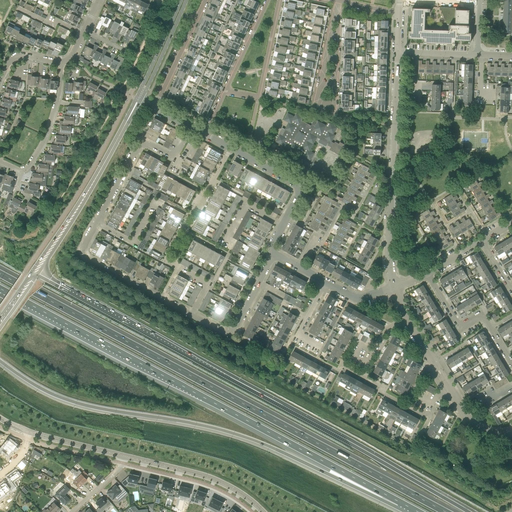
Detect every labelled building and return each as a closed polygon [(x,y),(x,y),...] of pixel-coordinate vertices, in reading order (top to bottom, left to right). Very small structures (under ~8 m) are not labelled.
[(120,0),(120,1),(125,4),(124,7),(127,9),(128,6),(131,0),(120,0)] [(130,10),(131,8),(132,7),(138,10),(141,2),(137,0),(134,0),(134,1),(131,0),(128,6),(127,9),(130,10)] [(214,0),(214,1),(213,0),(211,4),(220,8),(222,3),(216,0),(214,0)] [(256,9),(259,4),(251,0),(249,0),(246,8),(254,11),(255,9),(256,9)] [(303,6),(303,2),(293,0),(289,0),(288,4),(284,3),(284,6),(284,8),(288,8),(295,10),(296,6),(303,6)] [(145,10),(148,12),(151,6),(148,4),(147,5),(141,2),(138,10),(144,13),(145,10)] [(211,4),(209,8),(210,8),(210,9),(217,13),(220,8),(211,4)] [(314,9),(313,13),(323,16),(327,17),(327,15),(328,16),(329,12),(325,12),(325,7),(311,4),(311,8),(314,9)] [(75,13),(78,14),(81,16),(84,9),(78,6),(75,5),(72,11),(69,10),(68,12),(71,14),(74,15),(75,13)] [(103,11),(111,16),(113,13),(105,7),(103,11)] [(252,14),(254,11),(246,8),(242,16),(250,19),(251,20),(254,15),(252,14)] [(295,10),(288,8),(286,13),(282,12),(282,15),(282,16),(286,17),(293,19),(294,15),(301,15),(302,11),(295,10)] [(456,8),(448,8),(448,25),(449,25),(449,31),(425,30),(425,12),(430,13),(431,9),(412,8),(411,31),(408,31),(408,39),(424,40),(424,43),(455,45),(455,41),(471,41),(471,33),(469,33),(469,30),(469,26),(470,10),(464,10),(456,10),(456,8)] [(209,11),(208,10),(206,14),(215,18),(217,13),(210,9),(209,11)] [(46,19),(47,17),(42,15),(43,12),(39,10),(37,15),(46,19)] [(77,24),(80,18),(74,15),(71,14),(68,12),(63,21),(69,24),(71,21),(77,24)] [(235,13),(234,15),(233,17),(240,21),(238,24),(248,29),(251,23),(249,22),(250,19),(242,16),(235,13)] [(326,24),(327,21),(323,21),(323,16),(313,13),(310,13),(309,13),(309,17),(312,18),(311,22),(321,25),(325,26),(326,24)] [(213,24),(215,18),(206,14),(205,18),(206,18),(205,20),(213,24)] [(101,17),(96,28),(100,30),(99,30),(101,25),(107,28),(110,21),(111,20),(105,17),(104,18),(101,17)] [(295,28),(296,24),(299,24),(300,20),(293,19),(286,17),(284,22),(281,21),(280,24),(280,25),(284,26),(291,27),(295,28)] [(202,25),(210,29),(213,24),(205,20),(204,19),(202,23),(203,24),(203,25),(202,25)] [(356,29),(357,20),(346,19),(346,26),(347,26),(347,29),(356,29)] [(110,21),(107,28),(104,33),(109,35),(109,34),(108,34),(110,29),(116,32),(119,24),(114,22),(113,23),(110,21)] [(312,32),(320,33),(323,34),(324,33),(325,30),(321,30),(321,25),(311,22),(308,21),(307,25),(313,28),(312,32)] [(388,22),(377,21),(377,31),(379,31),(386,31),(386,28),(388,28),(388,22)] [(118,39),(121,34),(124,36),(128,30),(128,29),(122,26),(119,24),(116,32),(113,37),(118,39)] [(208,34),(210,29),(202,25),(203,25),(202,24),(200,28),(201,29),(200,30),(208,34)] [(243,33),(245,34),(248,29),(238,24),(237,27),(234,26),(232,31),(242,36),(243,33)] [(13,29),(7,26),(4,33),(10,36),(13,29)] [(298,29),(295,28),(291,27),(284,26),(282,31),(279,29),(278,33),(278,34),(282,35),(289,36),(290,32),(297,32),(298,29)] [(15,39),(18,33),(19,32),(13,29),(10,36),(15,39)] [(198,35),(205,39),(208,34),(200,30),(199,29),(197,33),(198,34),(198,35)] [(356,29),(347,29),(347,32),(346,32),(345,38),(347,38),(356,38),(356,29)] [(133,41),(137,33),(131,30),(131,31),(128,30),(124,36),(122,41),(126,43),(125,43),(128,38),(133,41)] [(310,41),(318,42),(322,43),(322,42),(323,39),(319,38),(320,33),(312,32),(306,30),(305,34),(311,37),(310,41)] [(240,45),(243,39),(241,38),(242,36),(232,31),(230,36),(232,37),(231,40),(240,45)] [(24,36),(18,33),(15,39),(15,40),(21,43),(24,36)] [(26,34),(24,36),(21,43),(27,46),(27,45),(30,39),(31,36),(26,34)] [(38,37),(32,35),(31,37),(31,36),(30,39),(27,45),(33,47),(34,46),(37,40),(38,37)] [(196,39),(195,40),(203,44),(205,39),(198,35),(197,35),(195,39),(196,39)] [(276,43),(280,44),(288,45),(288,41),(295,41),(296,37),(289,36),(282,35),(280,39),(277,38),(276,41),(277,42),(276,43)] [(44,40),(38,37),(37,40),(34,46),(40,49),(41,47),(44,40)] [(344,40),(344,47),(355,47),(355,44),(358,44),(358,38),(356,38),(347,38),(347,41),(344,40)] [(308,49),(316,51),(320,52),(320,51),(321,48),(317,47),(318,42),(310,41),(304,39),(303,43),(309,46),(308,49)] [(44,40),(41,47),(46,50),(47,49),(50,43),(49,43),(44,40)] [(56,44),(54,50),(59,53),(63,46),(64,43),(58,40),(56,44)] [(194,42),(194,41),(192,45),(201,49),(203,44),(195,40),(194,42)] [(236,50),(238,51),(240,45),(231,40),(229,44),(226,42),(224,47),(235,52),(236,50)] [(50,43),(47,49),(53,51),(54,50),(56,44),(50,41),(49,43),(50,43)] [(93,49),(87,47),(82,55),(89,58),(89,56),(92,58),(93,58),(96,51),(98,46),(94,44),(95,45),(93,49)] [(274,52),(278,52),(286,54),(287,50),(293,50),(294,46),(288,45),(280,44),(279,48),(275,47),(274,50),(275,50),(274,52)] [(192,45),(190,49),(191,49),(190,51),(198,54),(201,49),(192,45)] [(233,61),(235,55),(233,54),(235,52),(224,47),(222,52),(224,53),(223,57),(233,61)] [(355,47),(344,47),(344,53),(346,53),(346,56),(357,56),(357,51),(355,51),(355,47)] [(101,54),(96,51),(93,58),(92,58),(92,59),(98,62),(98,61),(101,62),(104,55),(107,50),(103,48),(102,49),(103,49),(101,54)] [(307,58),(314,60),(318,61),(318,60),(319,60),(319,56),(315,56),(316,51),(308,49),(302,48),(301,52),(307,54),(307,58)] [(190,52),(189,52),(187,55),(196,60),(198,54),(190,51),(190,52)] [(291,59),(292,55),(286,54),(278,52),(277,57),(273,56),(272,59),(273,59),(273,60),(276,61),(284,63),(287,63),(288,59),(291,59)] [(110,66),(113,60),(116,55),(111,53),(112,53),(110,58),(104,55),(101,62),(100,63),(106,66),(107,65),(110,66)] [(187,55),(185,59),(186,60),(185,61),(193,65),(196,60),(187,55)] [(116,69),(119,71),(124,59),(119,56),(116,61),(113,60),(110,66),(109,67),(115,70),(116,69)] [(357,56),(346,56),(346,59),(344,58),(343,65),(354,65),(354,62),(357,62),(357,56)] [(228,66),(230,67),(233,61),(223,57),(221,60),(219,59),(217,63),(227,68),(228,66)] [(305,67),(312,69),(316,70),(316,68),(317,68),(317,65),(314,65),(314,60),(307,58),(300,57),(299,61),(306,63),(305,67)] [(185,62),(184,62),(182,66),(191,70),(193,65),(185,61),(185,62)] [(271,69),(275,70),(282,71),(283,67),(290,68),(290,64),(287,63),(284,63),(276,61),(275,66),(271,65),(270,68),(271,68),(271,69)] [(225,77),(228,72),(226,71),(227,68),(217,63),(214,68),(217,70),(215,73),(225,77)] [(300,75),(310,78),(314,78),(314,77),(315,77),(315,74),(312,74),(312,69),(305,67),(298,65),(298,66),(298,69),(297,69),(301,71),(300,75)] [(354,65),(343,65),(343,71),(345,71),(345,74),(356,74),(357,69),(354,69),(354,65)] [(182,66),(180,70),(181,70),(181,71),(188,75),(191,70),(182,66)] [(269,78),(273,79),(280,80),(281,76),(288,76),(288,73),(282,71),(275,70),(273,75),(269,73),(269,77),(269,78)] [(191,76),(188,75),(181,71),(180,73),(179,72),(177,76),(178,77),(189,82),(191,76)] [(222,83),(225,77),(215,73),(214,76),(211,75),(209,80),(212,82),(212,81),(219,85),(219,84),(220,82),(222,83)] [(302,81),(301,85),(308,86),(312,87),(312,86),(313,86),(314,83),(310,82),(310,78),(300,75),(296,74),(296,78),(302,81)] [(356,74),(345,74),(345,77),(343,76),(342,83),(353,83),(353,80),(356,80),(356,74)] [(28,75),(27,83),(27,85),(37,86),(38,77),(34,77),(34,75),(28,75)] [(47,88),(47,79),(44,79),(44,78),(38,77),(37,86),(37,87),(40,87),(46,88),(47,88)] [(178,77),(177,78),(175,81),(176,82),(186,87),(189,82),(178,77)] [(56,92),(57,81),(54,81),(54,80),(47,79),(47,88),(46,88),(46,89),(50,89),(50,93),(56,94),(56,92)] [(267,87),(271,88),(278,89),(279,85),(286,85),(287,81),(280,80),(273,79),(271,83),(267,82),(267,85),(267,86),(267,87)] [(8,83),(6,89),(15,92),(16,92),(17,88),(19,82),(10,80),(9,83),(8,83)] [(85,87),(86,82),(79,81),(79,82),(75,82),(75,91),(81,92),(81,87),(85,87)] [(219,89),(221,85),(219,84),(219,85),(212,81),(212,82),(210,87),(218,90),(219,89)] [(75,91),(75,82),(69,82),(69,83),(65,83),(64,92),(71,92),(75,92),(75,91)] [(174,83),(172,86),(181,91),(184,92),(186,87),(176,82),(175,83),(174,83)] [(97,87),(90,83),(85,92),(88,94),(90,90),(95,92),(97,87)] [(308,86),(301,85),(295,83),(294,87),(297,88),(296,93),(306,95),(310,96),(311,95),(312,92),(308,91),(308,86)] [(344,89),(344,92),(355,92),(356,83),(353,83),(342,83),(342,89),(344,89)] [(511,84),(502,84),(502,87),(501,87),(501,93),(509,94),(509,88),(511,87),(511,84)] [(172,86),(171,90),(172,91),(171,92),(179,96),(181,91),(172,86)] [(216,96),(218,92),(217,92),(218,90),(210,87),(208,92),(216,96)] [(265,96),(276,98),(277,94),(284,94),(285,90),(278,89),(271,88),(269,92),(266,91),(265,94),(265,96)] [(3,99),(11,101),(16,102),(16,99),(16,98),(13,98),(15,92),(6,89),(6,92),(4,92),(3,99)] [(98,89),(93,98),(96,100),(98,96),(102,98),(103,99),(106,93),(98,89)] [(306,100),(306,95),(296,93),(293,92),(289,91),(288,94),(292,96),(298,98),(297,102),(308,105),(309,104),(310,100),(306,100)] [(170,93),(169,93),(167,98),(176,101),(179,96),(171,92),(170,93)] [(214,99),(215,100),(216,96),(208,92),(205,97),(213,101),(214,99)] [(341,101),(352,101),(352,98),(355,98),(355,92),(344,92),(344,94),(342,94),(341,101)] [(211,106),(213,102),(213,101),(205,97),(203,102),(211,106)] [(10,107),(11,101),(3,99),(2,102),(1,102),(0,104),(0,108),(6,110),(9,111),(9,107),(10,107)] [(352,101),(341,101),(341,107),(343,107),(343,113),(355,110),(355,105),(352,105),(352,101)] [(209,110),(210,110),(211,106),(203,102),(200,107),(208,111),(209,110)] [(78,108),(68,107),(67,112),(66,112),(65,116),(65,117),(74,117),(77,118),(78,108)] [(206,118),(208,113),(208,112),(208,111),(200,107),(198,113),(206,118)] [(297,152),(300,154),(302,155),(302,156),(304,157),(310,160),(314,153),(310,151),(314,144),(317,138),(320,139),(318,142),(320,143),(326,147),(328,144),(332,146),(330,150),(340,156),(342,153),(344,154),(348,146),(340,142),(339,144),(335,142),(334,144),(331,142),(335,135),(333,134),(337,127),(328,122),(326,126),(314,119),(311,126),(301,121),(303,117),(296,113),(294,117),(288,113),(284,120),(288,123),(285,128),(285,129),(285,130),(283,133),(282,136),(279,135),(276,142),(283,145),(281,149),(288,152),(290,149),(296,153),(297,152)] [(70,127),(70,124),(73,124),(74,117),(65,117),(65,116),(64,116),(63,121),(60,121),(59,126),(61,126),(70,127)] [(155,118),(153,123),(152,122),(163,129),(166,124),(154,118),(155,118)] [(152,123),(150,127),(149,127),(161,133),(164,135),(166,130),(163,129),(152,122),(152,123)] [(59,131),(58,136),(66,137),(71,137),(71,135),(70,134),(71,127),(70,127),(61,126),(60,131),(59,131)] [(150,127),(148,132),(147,131),(158,138),(161,133),(149,127),(150,127)] [(144,136),(156,142),(158,138),(147,131),(147,132),(148,132),(145,136),(144,136)] [(365,133),(365,139),(373,139),(373,144),(381,144),(382,133),(365,133)] [(61,146),(62,146),(63,143),(65,143),(66,137),(58,136),(56,136),(55,141),(54,140),(53,145),(53,146),(61,146)] [(169,149),(172,144),(165,141),(163,146),(169,149)] [(373,149),(364,149),(364,155),(381,156),(381,144),(373,144),(373,149)] [(58,156),(58,153),(60,153),(61,146),(53,146),(53,145),(51,145),(50,150),(49,150),(48,155),(55,156),(58,156)] [(223,155),(208,147),(206,152),(209,153),(221,160),(222,158),(220,157),(222,155),(223,155)] [(147,153),(140,164),(145,167),(151,155),(151,156),(146,153),(147,153)] [(217,163),(218,161),(220,162),(221,160),(209,153),(206,158),(218,164),(217,163)] [(43,159),(42,164),(42,165),(48,165),(48,166),(54,166),(55,156),(48,155),(45,155),(44,160),(43,159)] [(155,158),(151,156),(151,155),(145,167),(144,169),(148,172),(156,158),(156,157),(155,158)] [(152,174),(154,171),(160,160),(160,161),(155,158),(156,158),(148,172),(152,174)] [(218,164),(206,158),(204,162),(215,168),(217,164),(218,164)] [(165,162),(164,163),(160,161),(160,160),(154,171),(159,174),(165,162)] [(235,160),(232,165),(229,164),(226,170),(228,171),(228,172),(233,174),(239,163),(239,164),(234,161),(235,160)] [(164,174),(164,175),(169,165),(164,163),(165,162),(159,174),(163,176),(164,174)] [(212,172),(215,168),(215,169),(215,168),(204,162),(201,167),(210,172),(213,173),(212,172)] [(243,172),(241,170),(244,165),(243,166),(239,164),(239,163),(233,174),(237,177),(238,177),(240,178),(243,172)] [(48,172),(48,166),(48,165),(42,165),(42,164),(38,164),(38,169),(37,169),(36,174),(42,175),(48,175),(48,172)] [(362,164),(360,168),(363,169),(361,172),(366,175),(369,177),(371,174),(368,172),(369,168),(362,164)] [(201,167),(200,166),(197,170),(209,176),(208,176),(210,172),(201,167)] [(250,171),(246,168),(243,172),(240,178),(240,179),(244,182),(251,170),(250,170),(250,171)] [(197,170),(195,175),(206,181),(206,180),(208,176),(209,177),(209,176),(197,170)] [(244,182),(249,184),(255,173),(250,171),(251,170),(244,182)] [(364,178),(366,175),(361,172),(358,170),(356,174),(359,175),(358,178),(363,181),(366,183),(367,180),(364,178)] [(135,171),(133,174),(139,177),(138,179),(143,181),(144,179),(139,177),(141,175),(135,171)] [(39,185),(41,186),(42,175),(36,174),(32,173),(32,178),(30,178),(30,183),(30,184),(39,185)] [(255,173),(249,184),(253,187),(259,175),(259,176),(255,173)] [(163,188),(169,176),(169,177),(164,175),(164,174),(163,176),(158,185),(163,188)] [(9,188),(13,189),(16,179),(13,178),(13,177),(7,175),(4,184),(10,185),(9,188)] [(203,185),(206,181),(195,175),(192,179),(204,186),(204,185),(203,185)] [(259,175),(253,187),(258,189),(264,177),(263,178),(259,176),(260,175),(259,175)] [(173,179),(169,177),(169,176),(163,188),(167,190),(174,179),(173,179)] [(361,184),(363,181),(358,178),(355,176),(353,180),(356,181),(355,184),(359,187),(362,189),(364,186),(361,184)] [(258,189),(262,191),(269,180),(268,180),(268,181),(264,178),(264,177),(258,189)] [(131,179),(129,184),(128,183),(139,190),(142,185),(130,179),(131,179)] [(178,182),(173,179),(174,179),(167,190),(172,193),(178,181),(178,182)] [(269,180),(262,191),(267,194),(273,182),(273,183),(268,181),(269,180)] [(469,185),(471,189),(472,191),(480,186),(480,187),(483,185),(481,182),(478,184),(476,180),(469,185)] [(182,184),(178,182),(178,181),(172,193),(176,195),(183,183),(182,184)] [(273,182),(267,194),(271,196),(278,185),(277,185),(273,183),(273,182)] [(358,190),(359,187),(355,184),(351,182),(349,186),(353,188),(351,190),(351,191),(356,193),(359,195),(361,192),(358,190)] [(32,196),(40,197),(40,193),(40,192),(38,191),(39,185),(30,184),(30,183),(29,183),(28,188),(25,188),(24,193),(32,194),(32,196)] [(128,184),(126,188),(125,188),(137,194),(139,190),(128,183),(128,184)] [(187,187),(182,184),(183,184),(183,183),(176,195),(181,197),(187,186),(187,187)] [(219,185),(218,185),(219,186),(217,190),(216,189),(228,196),(230,191),(219,185)] [(278,185),(271,196),(276,199),(282,187),(282,188),(277,186),(278,185)] [(191,189),(187,187),(187,186),(181,197),(185,200),(192,188),(191,188),(191,189)] [(472,191),(476,197),(484,193),(487,191),(485,188),(482,190),(480,187),(480,186),(472,191)] [(282,187),(276,199),(280,201),(287,190),(286,190),(282,188),(282,187)] [(126,188),(124,193),(123,192),(134,199),(137,194),(125,188),(126,188)] [(190,202),(196,191),(191,189),(192,188),(185,200),(190,202)] [(348,197),(353,199),(356,201),(357,198),(354,196),(356,193),(351,191),(351,190),(348,188),(346,192),(349,194),(348,196),(348,197)] [(214,194),(225,200),(228,196),(216,189),(216,190),(217,190),(215,194),(214,194)] [(280,201),(285,204),(291,192),(291,193),(286,190),(287,190),(280,201)] [(13,193),(9,192),(9,194),(6,200),(4,204),(7,205),(11,198),(13,193)] [(124,193),(121,197),(132,203),(135,205),(137,200),(134,199),(123,192),(123,193),(124,193)] [(484,193),(476,197),(479,203),(487,199),(490,197),(489,194),(485,196),(484,193)] [(211,198),(223,205),(225,200),(214,194),(214,195),(212,199),(211,198)] [(451,194),(444,199),(447,205),(455,200),(458,199),(457,196),(453,197),(451,194)] [(352,207),(354,204),(351,203),(353,199),(348,197),(348,196),(345,195),(341,201),(352,207)] [(326,196),(323,203),(319,209),(330,215),(334,209),(331,207),(332,204),(336,205),(337,202),(326,196)] [(121,197),(119,202),(118,201),(129,208),(132,203),(121,197),(120,197),(121,197)] [(21,202),(13,198),(9,207),(16,211),(17,210),(20,211),(23,205),(20,204),(21,202)] [(209,203),(220,209),(223,205),(211,198),(211,199),(212,199),(210,203),(209,203)] [(479,203),(483,209),(491,205),(494,203),(492,200),(489,202),(487,199),(479,203)] [(451,211),(459,206),(462,205),(460,202),(457,204),(455,200),(447,205),(451,211)] [(33,212),(36,207),(31,204),(32,203),(29,201),(26,207),(23,205),(20,211),(23,213),(24,212),(27,214),(29,210),(32,211),(30,215),(32,216),(34,213),(33,212)] [(119,202),(116,206),(127,212),(129,208),(118,201),(118,202),(119,202)] [(378,205),(375,204),(372,202),(370,201),(368,204),(373,207),(372,210),(380,214),(383,208),(381,207),(378,205)] [(206,207),(218,214),(220,209),(209,203),(210,204),(207,208),(206,207)] [(487,215),(495,211),(498,209),(496,206),(493,208),(491,205),(483,209),(487,215)] [(116,207),(114,211),(113,210),(113,211),(125,217),(127,212),(116,206),(116,207)] [(466,211),(464,208),(461,209),(459,206),(451,211),(455,217),(466,211)] [(183,220),(183,219),(182,219),(184,215),(185,215),(171,207),(169,212),(171,213),(183,220)] [(206,208),(207,208),(205,212),(213,216),(213,217),(215,218),(218,214),(206,207),(206,208)] [(330,215),(319,209),(316,215),(324,219),(326,216),(329,218),(330,215)] [(428,209),(421,214),(424,220),(432,215),(435,214),(434,211),(430,213),(428,209)] [(376,220),(380,214),(372,210),(368,216),(376,220)] [(114,211),(111,215),(122,221),(125,217),(113,211),(114,211)] [(204,212),(201,211),(202,211),(200,215),(199,215),(210,221),(213,217),(213,216),(205,212),(204,212)] [(501,215),(499,212),(496,214),(495,211),(487,215),(490,221),(501,215)] [(180,224),(182,219),(183,220),(171,213),(169,212),(167,217),(169,218),(180,224)] [(111,215),(109,220),(108,219),(108,220),(120,226),(122,221),(111,215)] [(196,220),(208,226),(210,221),(199,215),(199,216),(197,220),(196,220)] [(250,218),(245,215),(242,220),(251,225),(254,220),(250,218)] [(324,219),(316,215),(313,221),(320,225),(321,225),(322,222),(325,224),(327,221),(324,219)] [(424,220),(428,226),(436,221),(439,220),(437,217),(434,219),(432,215),(424,220)] [(368,216),(365,222),(373,227),(376,220),(368,216)] [(468,230),(474,226),(469,219),(466,221),(464,217),(461,219),(463,222),(468,230)] [(178,229),(178,228),(177,228),(180,224),(169,218),(167,222),(178,229)] [(351,226),(355,227),(356,224),(345,218),(342,225),(345,226),(350,229),(351,226)] [(262,219),(259,223),(270,229),(271,230),(271,229),(270,229),(272,225),(273,225),(262,219)] [(106,224),(117,230),(120,226),(108,220),(109,220),(107,224),(106,224)] [(205,230),(208,226),(196,220),(197,220),(195,224),(194,224),(205,230)] [(240,224),(245,227),(249,229),(251,225),(242,220),(240,224)] [(309,227),(317,232),(319,228),(322,230),(324,227),(321,225),(320,225),(313,221),(309,227)] [(436,221),(428,226),(432,232),(439,227),(443,226),(441,223),(438,225),(436,221)] [(458,221),(455,223),(457,226),(461,234),(468,230),(463,222),(460,224),(458,221)] [(176,233),(175,232),(177,228),(178,229),(167,222),(164,227),(176,233)] [(259,223),(257,228),(268,234),(270,230),(270,229),(259,223)] [(194,224),(195,225),(192,229),(191,229),(203,235),(205,230),(194,224)] [(300,235),(304,229),(296,225),(292,231),(300,235)] [(454,228),(452,225),(449,226),(455,237),(461,234),(457,226),(454,228)] [(351,233),(353,230),(350,229),(345,226),(343,229),(340,227),(338,231),(342,233),(342,232),(346,235),(348,232),(351,233)] [(173,237),(172,237),(175,233),(176,233),(164,227),(162,231),(173,237)] [(432,232),(435,238),(443,233),(446,232),(444,229),(441,231),(439,227),(432,232)] [(257,228),(254,232),(265,238),(266,239),(266,238),(265,238),(267,235),(268,234),(257,228)] [(171,242),(170,242),(172,237),(173,238),(173,237),(162,231),(159,236),(171,242)] [(300,243),(303,237),(300,235),(292,231),(289,237),(297,241),(300,243)] [(254,232),(252,237),(263,243),(264,243),(263,242),(264,241),(265,238),(254,232)] [(343,241),(345,238),(348,240),(350,237),(346,235),(342,232),(342,233),(340,235),(337,233),(335,237),(338,239),(338,238),(343,241)] [(439,244),(447,239),(450,238),(448,235),(445,237),(443,233),(435,238),(439,244)] [(168,247),(167,246),(170,242),(171,242),(159,236),(157,240),(168,247)] [(376,246),(379,240),(371,236),(368,242),(376,246)] [(261,248),(261,247),(260,247),(263,243),(252,237),(250,241),(260,247),(261,248)] [(294,247),(297,241),(289,237),(286,243),(294,247)] [(332,243),(335,245),(340,247),(341,244),(344,246),(346,243),(343,241),(338,238),(338,239),(337,241),(334,239),(332,243)] [(98,240),(95,239),(91,248),(93,249),(91,253),(92,252),(96,255),(102,244),(97,241),(98,240)] [(194,239),(187,251),(192,253),(198,242),(193,240),(194,239)] [(453,244),(452,241),(449,242),(447,239),(439,244),(443,250),(453,244)] [(166,251),(165,251),(167,246),(168,247),(157,240),(154,245),(166,251)] [(244,244),(242,243),(238,241),(238,240),(237,240),(235,245),(241,248),(244,244)] [(258,251),(260,247),(250,241),(247,246),(249,247),(258,251)] [(500,244),(504,252),(510,248),(505,241),(500,244)] [(192,253),(196,256),(203,244),(202,245),(198,243),(198,242),(192,253)] [(372,252),(376,246),(368,242),(364,248),(372,252)] [(294,247),(286,243),(283,249),(293,255),(297,249),(294,247)] [(96,255),(100,257),(100,258),(103,253),(106,254),(111,245),(108,244),(106,246),(102,244),(96,255)] [(203,244),(196,256),(201,258),(207,247),(202,245),(203,244)] [(500,244),(494,248),(499,255),(504,252),(500,244)] [(117,252),(112,249),(114,247),(111,245),(106,254),(108,256),(106,261),(106,260),(111,262),(110,263),(117,252)] [(165,251),(166,251),(154,245),(152,249),(163,255),(165,251)] [(330,245),(328,249),(336,253),(338,250),(341,252),(343,249),(340,247),(335,245),(333,247),(330,245)] [(207,247),(201,258),(205,260),(212,249),(211,249),(211,250),(207,247)] [(261,253),(258,251),(249,247),(247,252),(258,258),(258,257),(260,253),(261,253)] [(369,258),(372,252),(364,248),(361,254),(369,258)] [(115,266),(118,261),(120,262),(124,256),(125,254),(127,251),(124,249),(121,254),(117,252),(110,263),(111,263),(115,265),(115,266)] [(149,254),(161,260),(160,260),(163,255),(163,256),(163,255),(152,249),(149,254)] [(212,249),(205,260),(210,263),(216,251),(216,252),(211,250),(212,249)] [(210,263),(214,265),(221,254),(220,254),(220,255),(216,252),(216,251),(210,263)] [(247,252),(244,256),(256,262),(255,262),(258,258),(247,252)] [(477,252),(470,257),(473,262),(481,258),(477,252)] [(214,265),(219,268),(225,256),(225,257),(220,255),(221,254),(214,265)] [(361,254),(358,260),(366,264),(369,258),(361,254)] [(318,255),(313,263),(319,266),(324,259),(318,255)] [(131,260),(125,257),(124,256),(120,262),(123,264),(120,269),(121,268),(125,270),(125,271),(125,270),(125,271),(131,260)] [(244,256),(242,261),(253,267),(254,267),(253,266),(255,262),(256,262),(244,256)] [(476,268),(484,263),(481,258),(473,262),(476,268)] [(325,270),(330,262),(324,259),(319,266),(325,270)] [(129,273),(129,274),(132,269),(135,270),(138,264),(131,260),(125,271),(130,273),(129,273)] [(239,265),(251,271),(250,271),(253,266),(253,267),(242,261),(239,265)] [(325,270),(332,273),(336,265),(330,262),(325,270)] [(476,272),(478,270),(479,273),(487,268),(484,263),(476,268),(474,269),(476,272)] [(139,279),(145,268),(138,264),(135,270),(137,272),(135,277),(135,276),(140,278),(139,279)] [(276,266),(272,274),(276,276),(275,278),(273,278),(270,285),(273,287),(276,280),(282,269),(276,266)] [(248,276),(247,275),(248,273),(239,267),(237,270),(234,275),(246,281),(245,280),(248,276)] [(337,267),(333,276),(339,279),(344,271),(337,267)] [(461,278),(462,280),(467,277),(466,275),(462,267),(456,270),(461,278)] [(139,279),(140,278),(144,281),(144,282),(147,277),(149,278),(153,272),(151,271),(145,268),(139,279)] [(483,278),(490,274),(487,268),(479,273),(480,273),(477,275),(480,280),(483,278)] [(279,288),(284,280),(288,272),(282,269),(276,280),(278,282),(276,286),(279,288)] [(158,274),(153,272),(149,278),(152,279),(149,284),(149,285),(150,284),(154,286),(154,287),(160,275),(162,271),(160,270),(158,274)] [(455,281),(461,278),(456,270),(451,274),(455,281)] [(345,282),(350,274),(344,271),(339,279),(345,282)] [(284,280),(288,283),(286,285),(288,286),(294,275),(288,272),(284,280)] [(234,275),(233,278),(226,274),(224,278),(231,282),(237,285),(238,283),(243,285),(245,280),(246,281),(234,275)] [(351,285),(356,277),(350,274),(345,282),(351,285)] [(454,286),(452,283),(455,281),(451,274),(445,277),(450,285),(450,284),(452,287),(454,286)] [(486,284),(494,279),(490,274),(483,278),(486,284)] [(154,287),(154,286),(159,289),(158,289),(165,278),(160,275),(154,287)] [(176,280),(175,279),(186,285),(189,281),(177,275),(178,275),(176,280)] [(300,279),(294,275),(288,286),(294,290),(296,287),(300,279)] [(356,277),(351,285),(357,289),(359,286),(360,283),(362,281),(356,277)] [(440,280),(444,288),(450,285),(445,277),(440,280)] [(173,284),(184,290),(186,285),(175,279),(176,280),(173,284)] [(304,293),(304,292),(305,290),(303,288),(306,282),(300,279),(296,287),(302,290),(301,291),(304,293)] [(486,284),(481,287),(483,290),(488,287),(489,289),(497,285),(494,279),(486,284)] [(240,291),(235,288),(237,285),(231,282),(227,289),(238,295),(237,295),(240,291)] [(171,289),(170,288),(182,294),(184,290),(173,284),(172,284),(173,284),(171,289)] [(423,285),(415,290),(419,295),(426,291),(423,285)] [(500,286),(493,291),(491,292),(494,298),(496,296),(504,292),(500,286)] [(170,288),(171,289),(168,293),(179,299),(182,294),(170,288)] [(230,297),(235,300),(236,300),(235,299),(237,295),(238,295),(227,289),(223,296),(229,300),(230,297)] [(418,299),(420,298),(422,300),(429,296),(426,291),(419,295),(416,297),(418,299)] [(477,305),(482,302),(476,291),(471,295),(477,305)] [(499,302),(507,297),(504,292),(496,296),(499,302)] [(468,296),(470,299),(467,301),(472,308),(477,305),(471,295),(471,294),(468,296)] [(334,306),(337,300),(333,298),(329,295),(325,301),(334,306)] [(433,301),(429,296),(422,300),(425,306),(433,301)] [(510,303),(507,297),(499,302),(503,307),(510,303)] [(230,309),(232,305),(233,305),(221,298),(219,303),(230,309)] [(260,304),(268,309),(271,303),(263,298),(260,304)] [(330,312),(334,306),(325,301),(322,307),(330,312)] [(436,307),(433,301),(425,306),(428,311),(436,307)] [(462,304),(466,311),(472,308),(467,301),(462,304)] [(219,303),(217,308),(228,314),(227,313),(230,309),(219,303)] [(503,307),(506,313),(511,309),(511,305),(510,303),(503,307)] [(257,310),(265,315),(267,311),(270,312),(271,310),(268,309),(260,304),(257,310)] [(462,304),(456,307),(455,308),(457,311),(458,310),(461,315),(466,311),(462,304)] [(354,310),(347,306),(343,315),(349,318),(354,310)] [(319,313),(327,318),(330,312),(322,307),(319,313)] [(432,317),(439,312),(436,307),(428,311),(432,317)] [(217,308),(214,312),(226,318),(225,318),(227,313),(228,314),(217,308)] [(262,321),(265,315),(257,310),(254,316),(262,321)] [(355,321),(360,313),(354,310),(349,318),(355,321)] [(212,317),(223,323),(223,322),(225,318),(226,318),(214,312),(212,317)] [(435,322),(443,318),(439,312),(432,317),(435,322)] [(298,317),(290,313),(286,319),(294,323),(298,317)] [(324,324),(327,318),(319,313),(316,319),(324,324)] [(366,316),(360,313),(355,321),(361,324),(366,316)] [(250,322),(258,327),(262,321),(254,316),(250,322)] [(367,327),(372,319),(366,316),(361,324),(367,327)] [(283,325),(291,329),(294,323),(286,319),(283,325)] [(321,330),(324,324),(316,319),(312,325),(321,330)] [(373,331),(377,323),(372,319),(367,327),(373,331)] [(449,325),(446,319),(436,325),(439,331),(440,331),(439,331),(449,325)] [(424,321),(421,323),(425,330),(431,326),(430,324),(427,326),(427,325),(424,321)] [(247,328),(255,333),(258,327),(250,322),(247,328)] [(379,334),(384,326),(377,323),(373,331),(379,334)] [(511,334),(511,332),(511,331),(511,327),(509,323),(503,326),(509,336),(511,338),(511,340),(511,334)] [(280,331),(288,335),(291,329),(283,325),(280,331)] [(313,333),(312,334),(317,337),(317,336),(321,330),(312,325),(309,331),(313,333)] [(445,335),(452,330),(449,325),(439,331),(440,331),(441,333),(443,332),(445,335)] [(509,336),(503,326),(498,329),(504,339),(509,336)] [(244,335),(252,339),(255,333),(247,328),(244,335)] [(349,339),(353,333),(345,329),(341,335),(349,339)] [(456,335),(452,330),(445,335),(448,340),(456,335)] [(285,341),(288,335),(280,331),(277,337),(285,341)] [(486,337),(483,331),(473,337),(477,343),(479,342),(486,337)] [(346,345),(349,339),(341,335),(338,341),(346,345)] [(448,340),(442,344),(444,347),(450,343),(452,346),(459,341),(456,335),(448,340)] [(401,340),(393,336),(390,342),(398,346),(401,340)] [(281,347),(285,341),(277,337),(273,342),(281,347)] [(482,347),(490,342),(486,337),(479,342),(482,347)] [(335,347),(343,351),(346,345),(338,341),(335,347)] [(273,342),(270,349),(278,353),(281,347),(273,342)] [(387,348),(395,352),(398,346),(390,342),(387,348)] [(485,352),(493,348),(490,342),(482,347),(485,352)] [(332,353),(340,357),(343,351),(335,347),(332,353)] [(473,355),(468,347),(463,351),(467,358),(473,355)] [(383,354),(391,358),(395,352),(387,348),(383,354)] [(489,358),(496,353),(493,348),(485,352),(489,358)] [(294,351),(289,359),(295,363),(300,355),(294,351)] [(457,354),(462,361),(467,358),(463,351),(457,354)] [(326,355),(325,358),(332,362),(332,361),(336,363),(340,357),(332,353),(330,357),(326,355)] [(492,363),(499,358),(496,353),(489,358),(487,359),(490,364),(492,363)] [(380,360),(388,364),(391,358),(383,354),(380,360)] [(452,357),(456,365),(462,361),(457,354),(452,357)] [(301,366),(306,358),(300,355),(295,363),(301,366)] [(418,372),(422,365),(419,364),(420,361),(412,357),(411,360),(409,359),(406,365),(410,367),(418,372)] [(446,361),(451,368),(456,365),(452,357),(446,361)] [(312,361),(306,358),(301,366),(307,369),(312,361)] [(495,368),(503,364),(499,358),(492,363),(495,368)] [(377,366),(385,370),(388,364),(380,360),(377,366)] [(313,372),(318,364),(312,361),(307,369),(313,372)] [(313,372),(319,376),(324,368),(318,364),(313,372)] [(506,369),(503,364),(495,368),(498,374),(506,369)] [(374,372),(382,376),(385,370),(377,366),(374,372)] [(415,378),(418,372),(410,367),(407,373),(415,378)] [(324,368),(319,376),(317,379),(324,382),(325,379),(330,371),(324,368)] [(506,369),(498,374),(496,375),(498,377),(500,380),(501,380),(502,379),(503,378),(506,377),(509,375),(506,369)] [(401,378),(412,384),(415,378),(407,373),(404,372),(400,377),(401,378)] [(337,379),(346,385),(351,377),(344,373),(343,375),(340,373),(337,379)] [(483,385),(489,382),(484,374),(479,378),(483,385)] [(351,377),(346,385),(352,388),(357,380),(351,377)] [(400,385),(409,389),(412,384),(401,378),(398,384),(400,385)] [(474,381),(478,388),(483,385),(479,378),(474,381)] [(493,379),(491,381),(496,390),(499,388),(496,383),(495,383),(493,379)] [(357,380),(352,388),(358,391),(363,383),(357,380)] [(468,384),(473,392),(478,388),(474,381),(468,384)] [(363,383),(358,391),(364,394),(369,386),(363,383)] [(468,384),(462,388),(467,395),(473,392),(468,384)] [(400,385),(397,391),(405,396),(409,389),(400,385)] [(370,398),(375,390),(369,386),(364,394),(370,398)] [(502,401),(508,411),(511,407),(511,405),(507,397),(502,401)] [(379,408),(382,410),(380,414),(382,416),(385,411),(389,403),(383,400),(379,408)] [(501,411),(502,414),(508,411),(502,401),(496,404),(501,411)] [(351,406),(351,405),(345,402),(342,408),(348,411),(351,406)] [(389,417),(395,406),(389,403),(385,411),(388,413),(386,418),(388,419),(389,417)] [(491,407),(491,408),(489,410),(498,425),(501,424),(506,420),(505,419),(500,422),(495,415),(501,411),(496,404),(491,407)] [(395,421),(397,417),(397,418),(401,410),(395,406),(389,417),(395,421)] [(360,417),(362,418),(365,414),(362,413),(363,412),(356,409),(356,410),(355,410),(353,414),(360,417)] [(444,420),(449,412),(443,409),(442,411),(439,410),(436,415),(444,420)] [(397,418),(401,420),(399,422),(401,423),(407,413),(401,410),(397,418)] [(407,427),(413,416),(407,413),(401,423),(401,424),(407,427)] [(433,421),(441,426),(444,420),(436,415),(433,421)] [(413,430),(415,427),(419,419),(413,416),(407,427),(413,430)] [(441,426),(433,421),(430,428),(438,432),(441,426)] [(430,428),(426,434),(434,438),(437,434),(440,436),(441,434),(438,432),(430,428)] [(9,440),(5,445),(13,451),(17,446),(9,440)] [(0,448),(0,454),(0,455),(3,451),(8,455),(12,451),(13,451),(5,445),(1,449),(0,448)] [(17,464),(15,467),(23,473),(25,470),(17,464)] [(72,473),(82,484),(86,480),(85,478),(88,475),(84,471),(81,474),(80,476),(75,470),(72,473)] [(10,480),(6,483),(11,491),(16,487),(12,482),(19,477),(16,471),(7,477),(10,480)] [(73,482),(78,488),(82,484),(72,473),(70,471),(65,475),(68,477),(69,476),(74,481),(73,482)] [(129,474),(128,476),(121,483),(125,487),(129,482),(136,484),(138,476),(137,476),(138,475),(133,474),(133,475),(133,474),(132,474),(132,475),(130,474),(129,474)] [(148,482),(146,486),(139,485),(139,488),(139,493),(143,494),(144,490),(146,491),(147,491),(153,492),(154,489),(156,480),(148,478),(148,482)] [(167,494),(173,496),(174,490),(171,489),(172,484),(166,483),(167,482),(163,481),(163,482),(162,482),(160,489),(168,491),(167,494)] [(4,483),(0,485),(0,487),(5,494),(9,491),(4,483)] [(106,493),(112,500),(117,495),(120,499),(124,496),(125,497),(128,494),(120,484),(116,487),(115,485),(112,488),(109,490),(109,491),(106,493)] [(65,505),(70,500),(64,495),(69,490),(65,485),(55,495),(65,505)] [(179,495),(189,497),(191,489),(180,486),(178,491),(175,491),(174,497),(178,498),(179,495)] [(190,501),(194,502),(195,498),(203,501),(206,494),(202,492),(197,490),(196,493),(193,492),(190,501)] [(106,503),(102,498),(95,503),(102,511),(108,507),(105,503),(106,503)] [(221,511),(223,509),(220,507),(222,503),(218,501),(216,500),(212,498),(206,508),(211,510),(212,508),(216,510),(215,511),(221,511)] [(51,506),(46,510),(45,509),(42,511),(55,511),(56,511),(57,511),(60,509),(55,504),(54,503),(51,506)]
